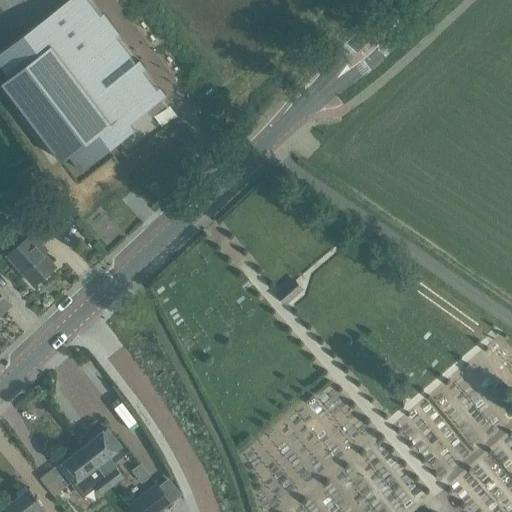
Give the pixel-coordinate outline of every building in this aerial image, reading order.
[(36,25),(0,52),(0,65),(9,77),(1,82),(62,161),(69,155),(81,171),(135,129),(123,114),(156,89),(142,71),(145,69),(139,61),(136,63),(116,36),(119,34),(103,14),(100,16),(87,0),(68,0),(43,19),(45,22),(38,27),(36,25)] [(34,286),(55,266),(33,241),(40,234),(41,235),(53,225),(34,205),(23,215),(30,223),(18,234),(24,241),(8,256),(34,286)] [(287,306),(305,290),(295,279),(277,294),(287,306)] [(0,315),(11,305),(0,293),(0,315)] [(107,429),(83,447),(97,465),(104,474),(117,465),(110,456),(119,449),(121,447),(107,429)] [(83,447),(60,465),(73,483),(84,497),(97,487),(93,482),(104,474),(97,465),(83,447)] [(127,478),(117,465),(104,474),(114,488),(127,478)] [(114,488),(104,474),(93,482),(97,487),(104,496),(114,488)] [(156,482),(128,505),(133,511),(160,511),(172,503),(156,482)] [(29,488),(6,506),(10,511),(37,511),(44,507),(29,488)] [(74,511),(67,501),(55,509),(57,511),(74,511)]
